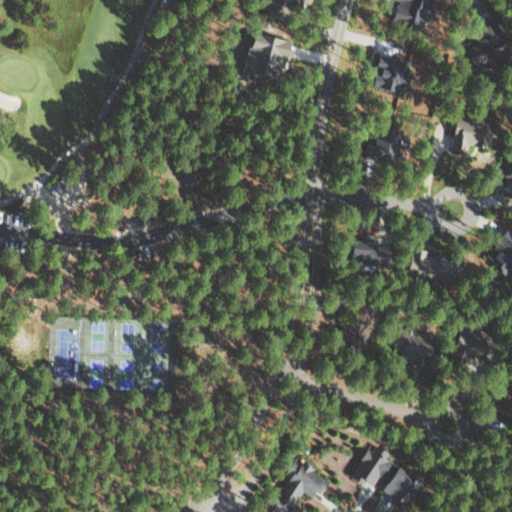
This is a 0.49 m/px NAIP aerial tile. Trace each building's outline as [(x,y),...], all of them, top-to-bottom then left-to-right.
[(471,69),(507,53),(491,19),(478,25),(483,36),(461,46),(471,69)] [(239,70),(269,76),(273,56),(281,57),(284,39),(246,32),(239,70)] [(403,60),(372,54),(370,66),(366,86),(397,93),(403,60)] [(446,149),(462,151),(463,144),(474,145),(475,138),(483,139),(486,116),(451,112),(446,149)] [(395,128),(373,124),(370,143),(361,141),(359,158),(390,163),(395,128)] [(493,188),(496,202),(511,198),(511,163),(499,166),(504,185),(493,188)] [(483,251),(502,280),(511,273),(511,266),(509,263),(511,261),(511,235),(505,225),(490,235),(495,244),(483,251)] [(344,262),(377,263),(377,253),(370,253),(370,240),(344,239),(344,262)] [(447,257),(422,255),(423,248),(405,246),(401,279),(444,284),(447,257)] [(335,352),(354,352),(356,323),(336,322),(335,352)] [(390,327),(389,352),(396,353),(395,359),(424,361),(425,332),(412,331),(412,325),(403,325),(403,327),(390,327)] [(464,352),(474,353),(475,327),(451,326),(450,362),(464,362),(464,352)] [(511,416),(511,388),(496,389),(497,417),(511,416)] [(348,476),(369,486),(375,475),(383,480),(375,494),(403,508),(419,477),(382,459),(386,451),(372,445),(369,451),(362,448),(348,476)] [(294,511),(297,508),(290,503),(298,491),(306,496),(310,489),(314,491),(323,478),(299,462),(297,466),(288,460),(281,472),(284,474),(262,507),(266,509),(264,511),(294,511)]
